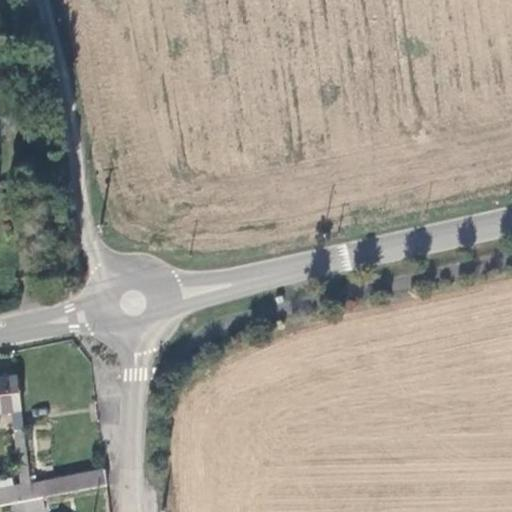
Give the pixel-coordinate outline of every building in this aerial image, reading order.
[(0,411),(22,409),(17,377),(0,379),(0,411)] [(18,460),(27,458),(23,427),(13,429),(18,460)] [(18,460),(22,484),(31,483),(27,458),(18,460)] [(103,469),(31,483),(34,502),(46,500),(109,487),(103,469)] [(22,484),(0,487),(0,509),(10,508),(34,502),(31,483),(22,484)] [(10,508),(10,511),(47,511),(46,500),(34,502),(10,508)]
